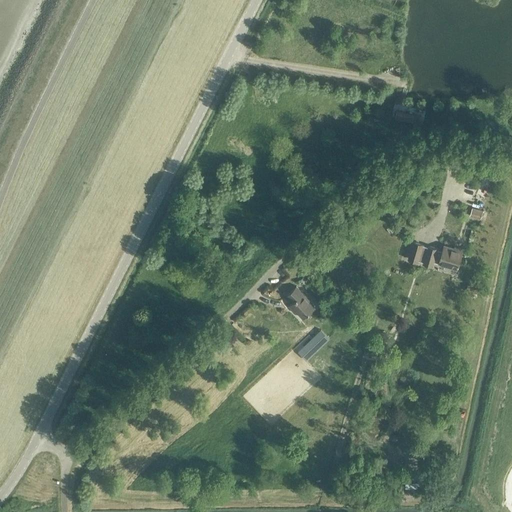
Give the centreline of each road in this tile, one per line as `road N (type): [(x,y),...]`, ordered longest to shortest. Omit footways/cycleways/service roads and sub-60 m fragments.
road 1 (unclassified): [(511,148),(478,143),(425,155),(381,182),(263,278),(86,446),(70,454),(35,442)]
road 2 (tertiary): [(35,442),(256,0)]
